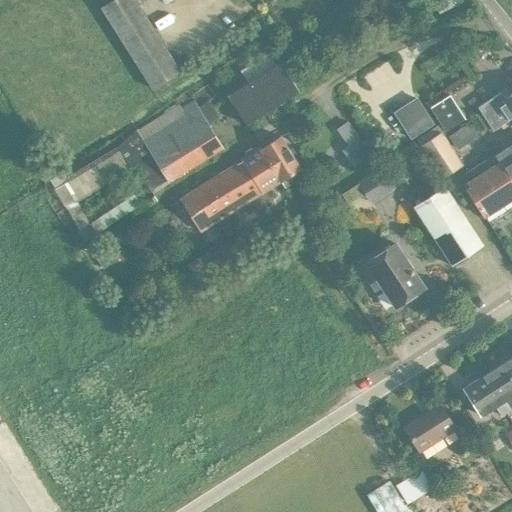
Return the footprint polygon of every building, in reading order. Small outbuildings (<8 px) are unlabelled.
[(139,0),(112,0),(105,5),(156,86),(183,69),(139,0)] [(456,0),(441,0),(433,4),(439,15),(459,4),(456,0)] [(246,125),(299,92),(273,52),(244,70),(252,82),(228,97),(246,125)] [(507,122),(511,117),(511,93),(505,98),(500,92),(478,108),(480,112),(489,126),(493,131),(507,122)] [(465,119),(449,95),(430,107),(446,131),(465,119)] [(417,99),(394,113),(410,138),(433,124),(417,99)] [(153,192),(222,148),(207,124),(218,117),(208,100),(197,107),(193,100),(180,108),(178,104),(137,129),(116,147),(65,178),(67,182),(54,188),(78,231),(76,232),(83,242),(114,222),(140,205),(133,195),(89,224),(78,204),(80,203),(79,200),(135,165),(153,192)] [(479,132),(489,126),(480,112),(470,118),(479,132)] [(360,137),(348,121),(338,128),(349,144),(360,137)] [(462,165),(441,133),(420,147),(441,178),(462,165)] [(280,136),(261,149),(281,180),(280,181),(284,187),(298,178),(294,172),(300,168),(280,136)] [(386,158),(391,166),(418,149),(413,141),(386,158)] [(511,145),(494,156),(511,183),(511,145)] [(241,161),(180,199),(201,232),(252,199),(268,188),(280,181),(281,180),(261,149),(259,146),(255,149),(251,148),(245,152),(244,156),(240,158),(241,161)] [(511,183),(494,156),(468,173),(472,179),(463,185),(484,217),(511,198),(511,183)] [(372,172),(370,173),(370,174),(383,194),(383,195),(394,188),(381,166),(372,172)] [(359,183),(354,186),(360,196),(365,193),(359,183)] [(483,246),(446,189),(414,209),(421,219),(452,266),(483,246)] [(394,306),(423,287),(395,243),(354,269),(364,284),(375,277),(394,306)] [(99,245),(91,250),(103,268),(115,260),(109,249),(103,252),(99,245)] [(190,263),(195,270),(206,264),(200,256),(190,263)] [(511,356),(501,364),(511,381),(511,356)] [(511,381),(501,364),(481,376),(505,413),(511,408),(511,381)] [(501,415),(505,413),(481,376),(463,388),(481,416),(495,406),(501,415)] [(438,404),(403,426),(420,452),(454,429),(438,404)] [(421,470),(407,479),(418,496),(432,488),(421,470)] [(414,511),(390,478),(368,494),(380,511),(414,511)]
